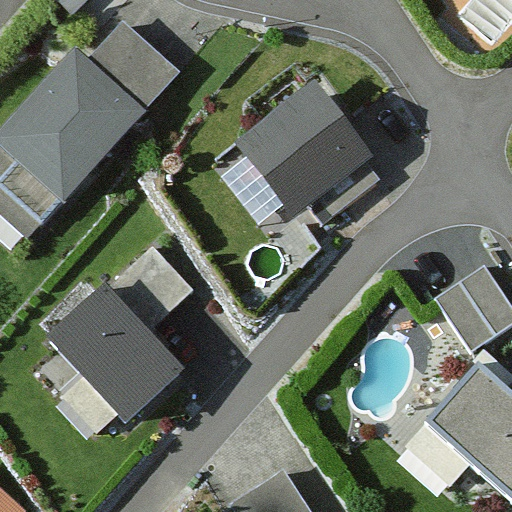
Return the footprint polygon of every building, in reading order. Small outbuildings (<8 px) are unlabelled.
[(0,190),(48,228),(141,112),(81,64),(0,164),(0,190)] [(301,93),(219,152),(274,227),(355,169),(301,93)] [(485,511),(505,511),(511,505),(511,397),(487,367),(511,349),(511,312),(491,278),(426,310),(463,375),(408,451),(485,511)] [(123,420),(175,377),(103,292),(52,335),(123,420)] [(296,511),(278,485),(240,511),(296,511)]
